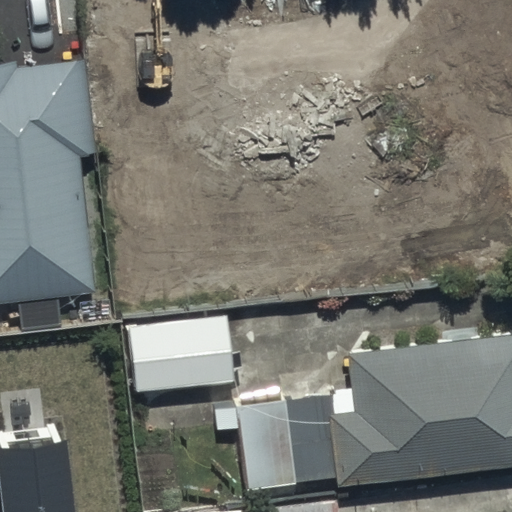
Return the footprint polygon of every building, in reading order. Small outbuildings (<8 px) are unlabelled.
[(200,21),(81,33),(91,134),(211,122),(200,21)] [(77,147),(91,145),(80,52),(67,53),(66,48),(0,55),(0,295),(92,285),(77,147)] [(453,169),(447,119),(364,129),(361,97),(285,106),(289,137),(229,144),(235,198),(261,195),(270,271),(277,270),(280,298),(329,292),(326,263),(511,241),(511,164),(511,162),(453,169)] [(125,321),(133,385),(232,371),(224,308),(125,321)] [(511,325),(345,345),(352,406),(325,409),(334,480),(511,459),(511,325)] [(322,389),(234,398),(243,480),(331,471),(322,389)] [(73,511),(65,423),(0,428),(0,511),(73,511)] [(336,511),(334,494),(180,511),(336,511)]
